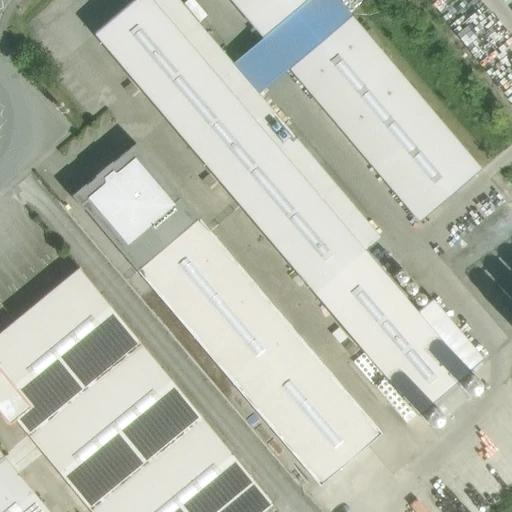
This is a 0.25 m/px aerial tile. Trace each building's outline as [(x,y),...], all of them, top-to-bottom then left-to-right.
[(231,63),(177,0),(133,0),(94,34),(315,294),(365,252),(380,239),(258,94),(231,63)] [(306,0),(230,0),(262,37),(306,0)] [(289,68),(351,16),(337,0),(306,0),(262,37),(231,63),(258,94),(289,68)] [(351,16),(289,68),(419,222),(481,170),(351,16)] [(320,486),(381,433),(135,143),(113,163),(112,161),(94,176),(95,177),(86,185),(85,184),(71,196),(83,210),(84,209),(320,486)] [(432,300),(417,312),(365,252),(315,294),(418,415),(483,360),(432,300)] [(264,511),(273,504),(79,269),(0,333),(0,369),(31,407),(15,421),(90,511),(264,511)] [(404,286),(404,288),(405,290),(406,292),(408,293),(410,294),(412,293),(414,292),(416,290),(416,288),(415,286),(414,284),(412,282),(410,282),(408,282),(406,284),(404,286)] [(414,297),(413,299),(414,301),(415,303),(417,304),(419,305),(422,304),(423,303),(425,301),(425,299),(425,296),(423,294),(421,293),(419,293),(417,293),(415,295),(414,297)] [(0,369),(0,414),(9,426),(15,421),(31,407),(0,369)] [(49,511),(0,452),(0,511),(49,511)]
